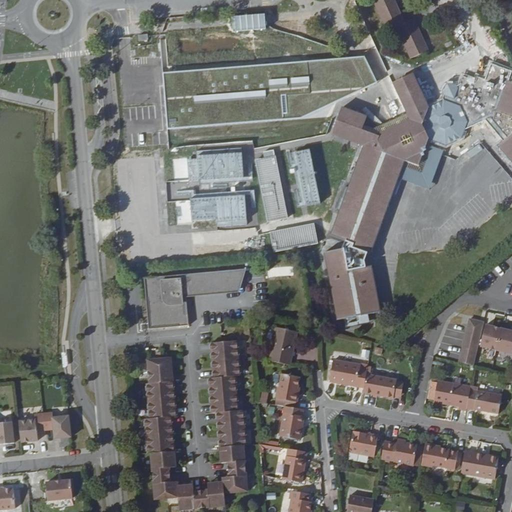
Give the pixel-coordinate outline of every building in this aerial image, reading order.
[(375,0),(388,26),(397,22),(412,54),(428,46),(414,14),(405,18),(396,0),(375,0)] [(315,56),(300,98),(325,107),(341,65),(315,56)] [(420,151),(424,140),(442,146),(444,147),(464,138),(468,129),(489,120),(502,136),(498,140),(511,156),(511,77),(506,75),(509,66),(488,59),(483,77),(475,74),(473,79),(461,75),(458,79),(459,81),(455,83),(454,81),(445,79),(440,88),(442,91),(440,94),(441,96),(426,103),(414,78),(395,86),(406,109),(402,111),(405,117),(383,128),(373,125),(362,121),(365,113),(339,103),(330,129),(361,141),(349,176),(352,178),(349,186),(346,185),(343,184),(336,204),(339,206),(330,230),(344,236),(341,245),(324,248),(336,316),(346,314),(360,312),(378,308),(370,263),(364,264),(363,257),(366,249),(368,249),(380,215),(377,214),(379,208),(382,209),(389,188),(393,190),(398,174),(395,173),(401,156),(405,157),(420,151)] [(395,86),(414,78),(410,70),(392,79),(395,86)] [(383,128),(405,117),(402,111),(373,125),(383,128)] [(313,114),(250,127),(254,148),(317,135),(313,114)] [(398,174),(428,185),(442,146),(424,140),(420,151),(405,157),(401,156),(395,173),(398,174)] [(266,161),(246,165),(259,229),(279,224),(266,161)] [(306,231),(262,240),(266,260),(310,251),(306,231)] [(142,277),(144,292),(144,295),(147,297),(151,313),(152,315),(154,318),(156,320),(159,321),(161,322),(164,323),(167,323),(170,323),(178,322),(179,325),(189,324),(188,313),(185,314),(184,300),(183,294),(238,288),(236,271),(156,279),(153,276),(142,277)] [(148,328),(179,325),(178,322),(170,323),(167,323),(164,323),(161,322),(159,321),(156,320),(154,318),(152,315),(151,313),(147,297),(144,295),(148,328)] [(362,320),(360,312),(346,314),(347,322),(362,320)] [(470,372),(479,330),(466,327),(456,369),(470,372)] [(511,339),(481,333),(476,354),(508,361),(509,356),(511,356),(511,339)] [(272,334),(267,355),(288,360),(293,339),(272,334)] [(239,410),(236,383),(235,375),(240,375),(237,340),(211,343),(214,378),(209,378),(209,379),(213,413),(218,412),(223,462),(229,462),(231,477),(225,477),(225,482),(210,484),(211,490),(196,491),(195,485),(180,487),(180,482),(173,482),(172,468),(178,467),(173,417),(178,416),(173,374),(172,366),(166,367),(166,359),(148,361),(149,371),(151,384),(148,384),(152,419),(148,420),(151,454),(154,454),(158,500),(182,498),(183,510),(228,506),(227,493),(250,491),(245,445),(248,444),(244,410),(239,410)] [(327,388),(361,394),(364,378),(357,377),(358,372),(331,367),(327,388)] [(369,373),(365,372),(364,378),(361,394),(360,399),(390,404),(391,403),(393,389),(393,387),(367,382),(369,373)] [(296,384),(279,381),(277,395),(275,394),(273,405),(294,409),(296,400),(294,399),(296,384)] [(455,416),(463,417),(463,415),(467,397),(467,393),(434,387),(430,409),(456,413),(455,416)] [(401,390),(393,389),(391,403),(398,404),(401,390)] [(267,404),(268,394),(260,393),(259,402),(267,404)] [(498,403),(467,397),(463,415),(495,421),(498,403)] [(52,411),(43,412),(45,429),(53,428),(54,437),(70,436),(68,415),(52,416),(52,411)] [(18,420),(20,441),(37,439),(36,430),(45,429),(43,412),(35,413),(36,418),(18,420)] [(299,423),(300,416),(283,413),(278,443),(297,447),(302,424),(299,423)] [(0,418),(0,441),(14,440),(12,419),(2,420),(0,418)] [(351,439),(347,460),(372,464),(376,443),(351,439)] [(394,449),(393,451),(382,449),(378,466),(391,469),(410,473),(414,452),(402,450),(394,449)] [(431,453),(422,451),(419,471),(430,473),(431,472),(452,476),(455,459),(446,458),(447,457),(431,454),(431,453)] [(305,459),(286,456),(281,486),(299,489),(305,459)] [(495,465),(461,459),(458,481),(492,487),(495,465)] [(50,497),(74,494),(71,477),(48,480),(50,497)] [(14,483),(4,484),(0,484),(0,504),(16,503),(14,483)] [(308,511),(309,510),(307,510),(309,502),(289,498),(288,506),(289,507),(288,511),(308,511)]
